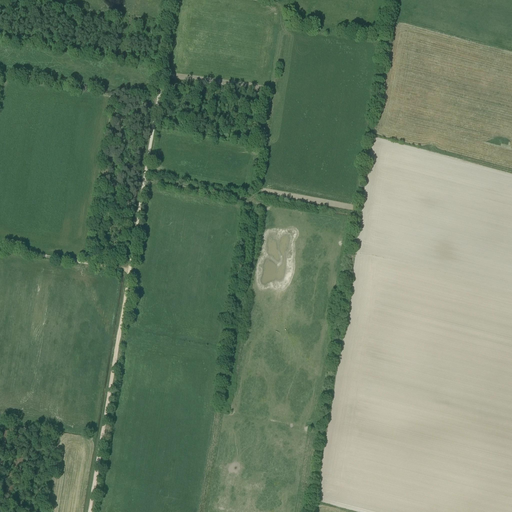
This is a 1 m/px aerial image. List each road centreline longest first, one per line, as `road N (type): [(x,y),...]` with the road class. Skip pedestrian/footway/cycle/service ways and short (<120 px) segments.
road 1 (track): [(129,270),(174,0)]
road 2 (track): [(90,511),(129,270)]
road 3 (track): [(129,270),(0,250)]
